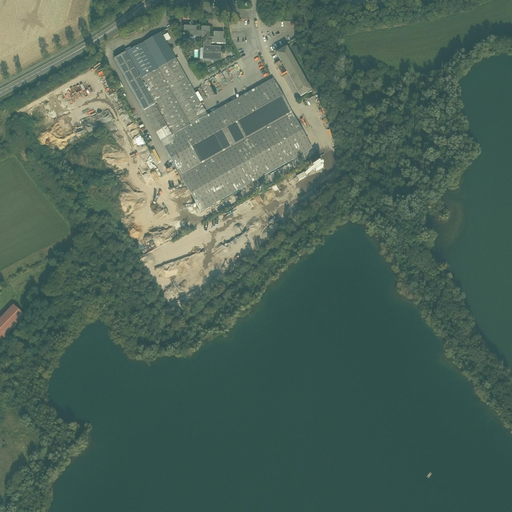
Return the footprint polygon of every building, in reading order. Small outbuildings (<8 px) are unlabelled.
[(190,27),(190,28),(190,37),(195,37),(204,38),(204,40),(204,44),(209,44),(209,39),(209,38),(210,28),(203,28),(193,27),(190,27)] [(212,39),(212,44),(225,44),(225,40),(223,40),(224,33),(213,32),(213,38),(209,38),(209,39),(212,39)] [(272,79),(207,116),(200,103),(195,94),(175,58),(166,42),(163,36),(161,33),(115,59),(161,142),(200,212),(311,149),(312,149),(273,79),(272,79)] [(168,34),(163,36),(166,42),(171,39),(168,34)] [(212,39),(209,39),(209,44),(204,44),(204,48),(204,58),(203,59),(222,60),(222,52),(223,52),(223,47),(211,47),(211,44),(212,44),(212,39)] [(287,72),(300,97),(311,91),(287,48),(276,54),(282,64),(278,66),(283,74),(287,72)] [(187,52),(185,53),(191,64),(193,63),(187,52)] [(71,101),(80,95),(78,91),(68,97),(71,101)] [(312,196),(315,199),(322,193),(319,190),(312,196)] [(0,319),(0,341),(25,316),(14,305),(0,319)]
